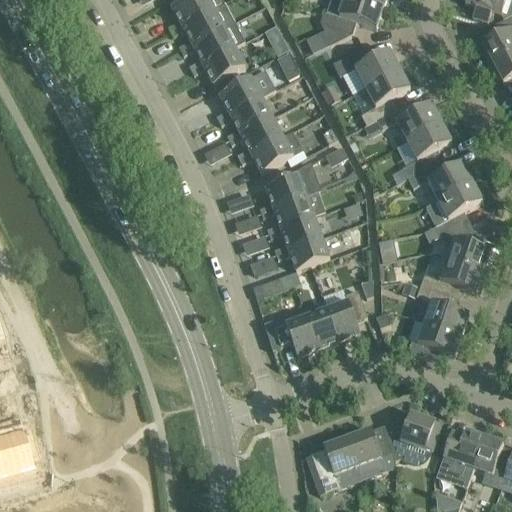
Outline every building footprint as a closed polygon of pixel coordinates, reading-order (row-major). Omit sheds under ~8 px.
[(220,0),(190,0),(172,10),(180,26),(183,30),(214,13),(225,8),(220,0)] [(377,33),(384,12),(347,0),(332,0),(327,16),(325,15),(321,26),(332,49),(353,38),(357,27),(377,33)] [(347,0),(384,12),(388,0),(347,0)] [(511,0),(466,0),(468,0),(466,7),(476,11),(473,21),(489,26),(492,16),(502,20),(504,24),(511,19),(511,0)] [(225,33),(225,32),(214,13),(183,30),(180,26),(169,32),(174,41),(185,35),(190,45),(193,50),(225,33)] [(511,19),(504,24),(499,26),(505,36),(483,47),(486,53),(483,55),(490,69),(511,57),(511,19)] [(204,69),(235,52),(246,47),(235,27),(225,32),(225,33),(193,50),(190,45),(179,51),(184,60),(196,54),(201,64),(204,69)] [(285,45),(273,51),(278,60),(290,54),(285,45)] [(366,92),(400,74),(390,55),(371,64),(365,51),(343,63),(344,65),(335,70),(341,81),(356,73),(366,92)] [(214,89),(232,80),(246,72),(235,52),(204,69),(201,64),(190,70),(195,80),(206,74),(214,89)] [(511,57),(490,69),(497,83),(501,81),(504,87),(511,83),(511,57)] [(366,92),(353,99),(363,118),(362,119),(367,129),(388,118),(397,113),(392,104),(411,94),(400,74),(366,92)] [(262,103),(262,102),(252,83),(237,90),(220,100),(228,115),(217,121),(222,130),(233,124),(231,120),(262,103)] [(273,122),(262,103),(231,120),(233,124),(239,134),(227,140),(232,150),(244,144),(241,139),(273,122)] [(413,118),(408,108),(397,113),(388,118),(378,124),(383,134),(397,126),(408,146),(442,128),(432,108),(413,118)] [(252,158),(283,141),(273,122),(241,139),(244,144),(249,154),(238,160),(243,169),(254,163),(252,158)] [(409,183),(439,167),(434,157),(452,147),(442,128),(408,146),(418,165),(403,173),(409,183)] [(332,133),(323,138),(329,149),(339,144),(332,133)] [(294,161),(283,141),(252,158),(254,163),(262,178),(280,169),(294,161)] [(342,151),(333,156),(340,167),(348,163),(342,151)] [(439,205),(473,187),(463,167),(444,177),(439,167),(409,183),(414,193),(428,186),(439,205)] [(293,182),(266,192),(272,209),(274,214),(308,201),(322,195),(312,168),(292,179),(293,182)] [(440,242),(441,241),(470,226),(465,216),(483,206),(473,187),(439,205),(427,211),(436,230),(434,232),(440,242)] [(246,197),(226,204),(239,239),(260,232),(246,197)] [(282,234),(315,222),(308,201),(274,214),(272,209),(260,213),(263,223),(276,219),(279,229),(282,234)] [(289,255),(323,242),(315,222),(282,234),(279,229),(267,234),(271,244),(283,239),(287,250),(289,255)] [(470,226),(441,241),(447,251),(451,253),(447,264),(484,277),(492,256),(472,249),(476,238),(470,226)] [(430,247),(440,242),(434,232),(425,237),(430,247)] [(302,274),(312,271),(331,264),(323,242),(289,255),(287,250),(275,255),(279,264),(291,260),(297,276),(302,274)] [(393,243),(379,246),(381,255),(395,252),(393,243)] [(484,277),(447,264),(440,285),(425,279),(421,290),(453,302),(454,302),(457,291),(477,298),(477,297),(481,299),(488,279),(484,277)] [(297,276),(255,291),(254,291),(258,304),(302,289),(297,276)] [(362,288),(367,302),(367,303),(374,300),(373,284),(362,288)] [(450,312),(453,302),(421,290),(417,301),(433,306),(425,327),(462,340),(469,319),(450,312)] [(368,321),(361,303),(358,295),(346,300),(348,306),(328,314),(340,348),(361,340),(356,326),(368,321)] [(325,307),(304,314),(307,321),(319,355),(340,348),(328,314),(325,307)] [(319,355),(307,321),(304,314),(264,329),(273,356),(293,349),(298,363),(319,355)] [(377,322),(381,333),(392,329),(387,318),(377,322)] [(455,361),(462,340),(425,327),(418,347),(412,345),(408,356),(430,364),(434,354),(455,361)] [(443,431),(435,428),(436,427),(412,418),(411,419),(408,418),(392,423),(394,427),(383,431),(387,441),(395,466),(396,473),(396,465),(403,463),(405,466),(409,469),(413,470),(418,470),(422,469),(426,467),(429,464),(431,460),(432,456),(434,457),(443,431)] [(359,486),(396,473),(395,466),(387,441),(383,431),(372,435),(371,434),(348,443),(358,471),(359,486)] [(459,456),(447,452),(436,482),(467,493),(485,442),(466,435),(459,456)] [(22,441),(0,447),(0,450),(9,484),(32,477),(30,468),(33,468),(28,452),(25,452),(22,441)] [(502,492),(509,474),(497,470),(504,448),(485,442),(475,472),(486,476),(483,486),(502,492)] [(340,493),(359,486),(358,471),(348,443),(324,451),(326,455),(307,462),(321,500),(340,493)] [(0,450),(0,486),(9,484),(0,450)] [(511,474),(509,474),(502,492),(511,495),(511,474)] [(465,503),(464,492),(437,493),(437,504),(465,503)]
